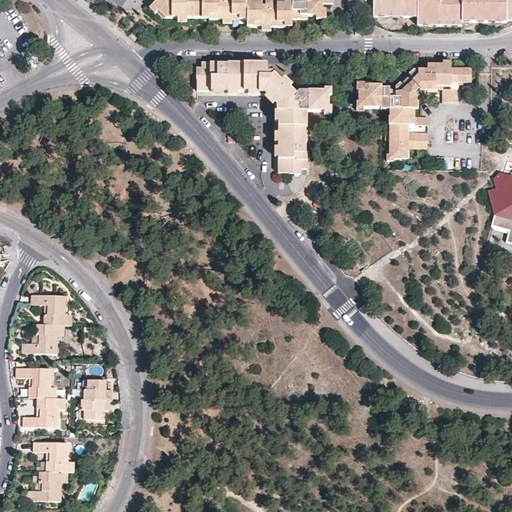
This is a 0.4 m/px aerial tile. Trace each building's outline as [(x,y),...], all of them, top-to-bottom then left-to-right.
[(156,0),(153,4),(159,10),(166,17),(178,17),(188,17),(209,17),(209,19),(224,19),(233,19),(247,19),(247,26),(262,26),(272,26),(286,26),(286,24),(293,25),(293,18),(308,18),(308,16),(316,16),(316,9),(322,10),(322,4),(322,0),(291,0),(292,1),(276,0),(276,5),(276,9),(272,9),(272,5),(272,0),(263,0),(264,5),(264,9),(260,9),(260,5),(260,0),(245,0),(229,0),(230,3),(226,3),(226,0),(217,0),(218,3),(214,3),(213,0),(187,0),(184,0),(156,0)] [(373,0),(374,15),(384,15),(396,15),(407,15),(418,15),(418,20),(418,24),(430,24),(440,24),(452,24),(463,24),(463,20),(474,20),(483,20),(483,0),(373,0)] [(511,0),(483,0),(483,20),(484,20),(496,20),(507,20),(507,15),(511,14),(511,0)] [(159,10),(153,4),(151,6),(156,12),(159,10)] [(326,9),(322,10),(316,9),(316,16),(316,19),(326,19),(326,9)] [(132,30),(129,34),(135,39),(139,36),(132,30)] [(217,64),(199,64),(200,69),(194,69),(194,81),(195,82),(195,92),(259,93),(259,91),(270,91),(270,96),(271,99),(272,99),(279,100),(278,112),(277,112),(278,175),(293,175),(293,171),(306,171),(306,155),(301,155),(301,152),(306,152),(306,113),(323,113),(328,108),(328,97),(323,93),(322,92),(298,92),(295,96),(288,90),(290,88),(282,80),(280,81),(271,72),(267,73),(267,64),(227,64),(227,65),(222,65),(222,69),(217,69),(217,65),(217,64)] [(451,85),(471,85),(472,71),(464,71),(456,70),(452,70),(452,67),(444,67),(444,71),(437,71),(437,67),(429,67),(429,73),(429,77),(426,77),(426,73),(419,72),(412,78),(415,81),(414,83),(421,91),(436,91),(436,88),(443,89),(443,86),(451,86),(451,85)] [(394,161),(408,161),(409,127),(421,127),(421,120),(415,120),(412,119),(412,112),(416,112),(416,97),(409,89),(407,90),(403,86),(397,92),(397,95),(397,100),(391,100),(391,95),(391,90),(381,90),(381,88),(365,88),(365,94),(360,94),(359,105),(365,105),(365,111),(381,111),(382,112),(391,112),(388,137),(388,143),(390,143),(390,151),(394,151),(394,161)] [(444,92),(443,104),(452,104),(452,92),(444,92)] [(452,104),(460,105),(460,92),(452,92),(452,104)] [(331,108),(328,108),(323,113),(323,116),(331,116),(331,108)] [(428,135),(416,135),(416,143),(428,143),(428,135)] [(428,143),(416,143),(415,150),(428,151),(428,143)] [(489,189),(488,194),(494,215),(490,229),(503,233),(502,236),(499,248),(511,251),(511,176),(501,174),(495,178),(496,189),(489,189)] [(67,329),(67,318),(68,300),(33,298),(33,307),(46,308),(50,308),(49,317),(46,317),(45,328),(59,329),(65,329),(67,329)] [(58,357),(58,340),(59,329),(45,328),(38,328),(37,339),(41,339),(40,348),(36,348),(24,347),(23,357),(57,358),(58,357)] [(52,401),(52,390),(53,372),(52,371),(19,370),(18,371),(18,379),(31,380),(35,380),(35,389),(30,388),(30,400),(39,400),(52,401)] [(104,404),(107,404),(107,395),(108,384),(88,383),(88,392),(84,391),(84,403),(104,404)] [(61,401),(58,401),(52,401),(39,400),(38,411),(42,411),(42,420),(38,420),(25,419),(25,428),(58,430),(59,429),(60,412),(61,401)] [(103,413),(104,404),(84,403),(82,402),(81,413),(85,413),(85,422),(102,423),(103,423),(103,413)] [(69,475),(69,464),(70,446),(36,444),(36,453),(48,454),(52,454),(52,463),(48,463),(48,474),(63,475),(69,475)] [(61,504),(62,486),(63,475),(48,474),(41,474),(41,485),(44,485),(44,494),(40,494),(29,493),(28,494),(28,502),(61,504)]
